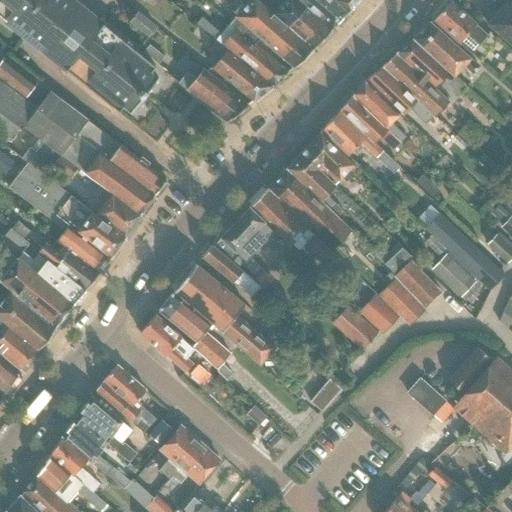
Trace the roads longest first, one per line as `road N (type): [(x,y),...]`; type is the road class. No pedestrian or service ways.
road 1 (tertiary): [(104,328),(196,210),(392,0)]
road 2 (unclassified): [(300,511),(104,328)]
road 3 (tertiary): [(0,463),(104,328)]
